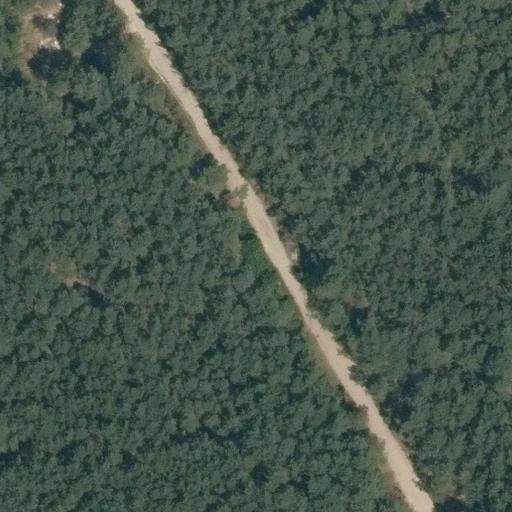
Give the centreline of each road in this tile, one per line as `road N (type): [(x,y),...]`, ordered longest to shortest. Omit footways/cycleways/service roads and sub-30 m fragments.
road 1 (track): [(425,511),(123,0)]
road 2 (track): [(511,377),(301,296),(0,223)]
